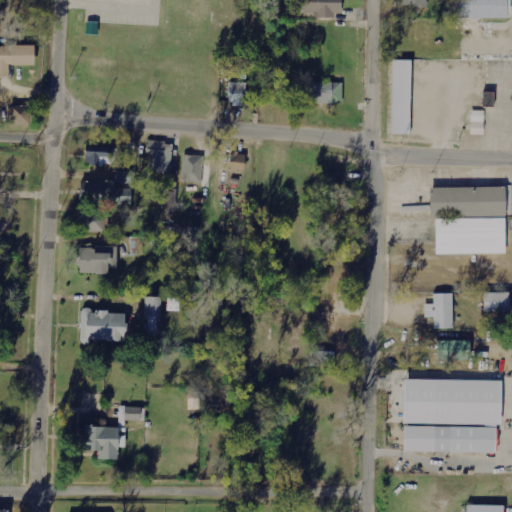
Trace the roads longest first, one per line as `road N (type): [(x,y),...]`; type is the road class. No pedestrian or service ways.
road 1 (residential): [(32,511),(59,0)]
road 2 (residential): [(365,511),(372,0)]
road 3 (residential): [(511,156),(371,150),(57,113)]
road 4 (residential): [(366,491),(0,488)]
